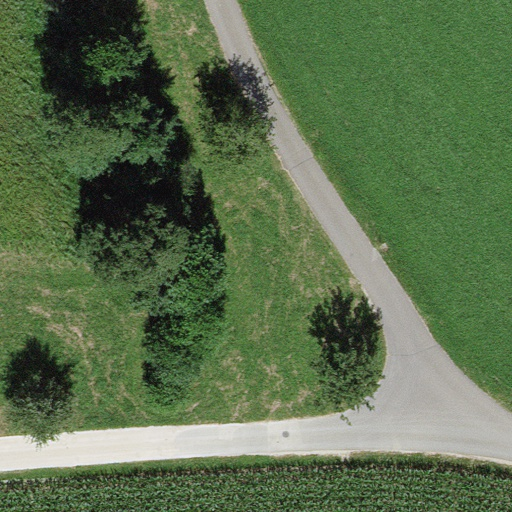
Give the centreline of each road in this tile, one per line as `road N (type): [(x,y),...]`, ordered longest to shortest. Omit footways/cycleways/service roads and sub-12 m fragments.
road 1 (track): [(471,440),(248,84),(219,0)]
road 2 (track): [(471,440),(0,457)]
